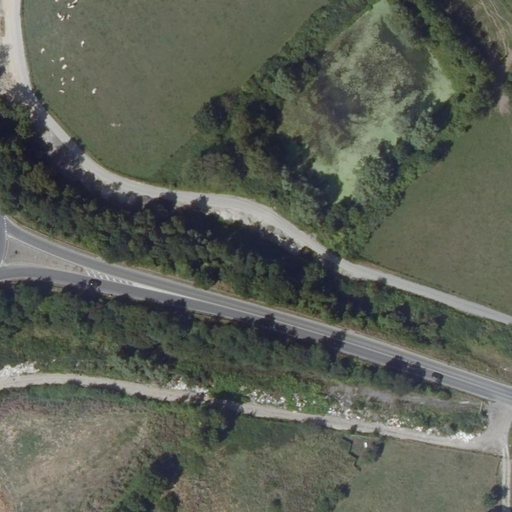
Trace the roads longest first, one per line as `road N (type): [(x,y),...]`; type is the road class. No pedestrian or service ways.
road 1 (track): [(6,0),(20,90),(87,165),(149,189),(233,199),(325,256),(511,322)]
road 2 (track): [(511,401),(497,431),(469,442),(58,379),(0,386)]
road 3 (primary): [(511,398),(195,299)]
road 4 (primary): [(195,299),(0,221)]
road 5 (primary): [(0,273),(195,299)]
